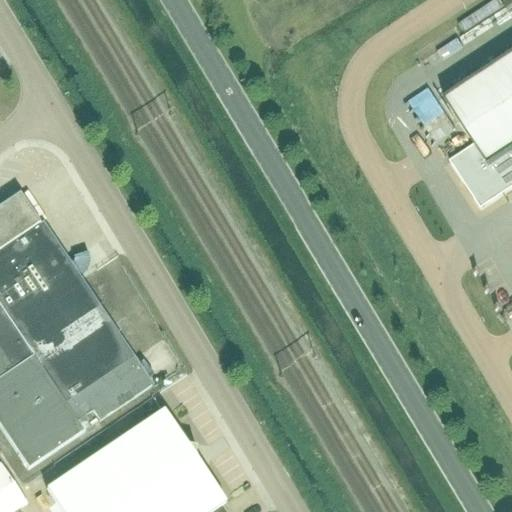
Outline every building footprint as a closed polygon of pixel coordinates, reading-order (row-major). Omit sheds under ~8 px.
[(511,58),(445,104),(473,147),(448,164),(449,165),(452,164),(464,182),(461,184),(463,186),(465,184),(478,203),(475,205),(476,207),(479,205),(481,207),(483,205),(481,204),(500,191),(501,193),(503,192),(501,190),(511,183),(511,58)] [(24,185),(0,201),(0,228),(10,243),(46,218),(24,185)] [(46,218),(10,243),(32,276),(69,251),(46,218)] [(0,228),(0,249),(10,243),(0,228)] [(10,243),(0,249),(0,266),(15,288),(32,276),(10,243)] [(0,266),(0,298),(15,288),(0,266)] [(102,301),(66,326),(88,359),(125,334),(102,301)] [(66,326),(48,338),(71,371),(88,359),(66,326)] [(125,334),(88,359),(111,392),(147,367),(125,334)] [(48,338),(31,350),(53,383),(71,371),(48,338)] [(31,350),(13,362),(35,395),(53,383),(31,350)] [(88,359),(71,371),(93,404),(111,392),(88,359)] [(13,362),(0,370),(0,380),(18,407),(35,395),(13,362)] [(71,371),(53,383),(76,416),(93,404),(71,371)] [(0,380),(0,418),(18,407),(0,380)] [(53,383),(35,395),(58,428),(76,416),(53,383)] [(35,395),(18,407),(40,440),(58,428),(35,395)] [(18,407),(0,418),(0,419),(22,452),(40,440),(18,407)] [(213,511),(224,505),(193,460),(195,452),(187,450),(163,415),(46,494),(58,511),(213,511)] [(0,468),(0,511),(18,511),(26,507),(0,468)]
